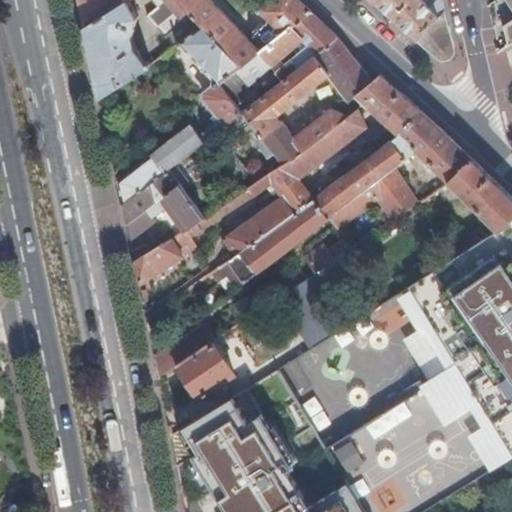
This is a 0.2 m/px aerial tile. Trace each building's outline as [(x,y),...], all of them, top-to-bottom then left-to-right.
[(79,0),(86,28),(128,1),(127,0),(79,0)] [(166,0),(149,0),(157,9),(148,16),(175,48),(179,45),(194,33),(182,19),(168,2),(166,0)] [(182,19),(189,12),(188,11),(200,0),(170,0),(168,2),(182,19)] [(254,50),(207,0),(200,0),(188,11),(189,12),(241,69),(310,15),(311,14),(295,0),(269,0),(259,12),(268,21),(265,24),(259,25),(250,33),(251,38),(259,46),(254,50)] [(422,0),(373,0),(374,0),(402,27),(408,32),(439,60),(442,60),(446,60),(449,59),(452,56),(453,52),(453,49),(448,26),(441,0),(424,0),(423,1),(422,0)] [(100,97),(151,66),(136,47),(134,36),(140,17),(129,1),(128,1),(86,28),(93,63),(100,97)] [(220,86),(241,69),(189,12),(182,19),(194,33),(179,45),(218,86),(206,95),(204,101),(222,124),(220,126),(219,125),(204,136),(204,138),(200,140),(190,128),(119,183),(124,208),(170,172),(225,128),(242,115),(232,101),(220,86)] [(220,86),(232,101),(302,42),(307,47),(276,75),(279,79),(275,82),(278,86),(337,40),(326,30),(310,15),(241,69),(220,86)] [(259,175),(239,150),(231,156),(255,187),(282,169),(320,141),(350,118),(333,110),(295,139),(278,118),(328,77),(350,104),(357,99),(366,106),(391,86),(380,77),(373,83),(357,63),(337,40),(278,86),(243,114),(262,137),(257,141),(269,157),(274,154),(279,160),(259,175)] [(387,147),(315,199),(314,200),(329,220),(331,219),(394,171),(408,160),(395,143),(404,135),(422,113),(407,100),(391,86),(366,106),(395,132),(385,143),(387,147)] [(350,118),(320,141),(282,169),(255,187),(232,201),(205,218),(187,230),(192,238),(275,185),(284,197),(229,237),(240,253),(314,200),(315,199),(301,181),(368,129),(360,111),(350,118)] [(395,143),(408,160),(409,161),(416,153),(439,174),(450,185),(473,162),(450,140),(436,126),(422,113),(404,135),(395,143)] [(473,162),(450,185),(500,232),(511,224),(511,199),(499,187),(473,162)] [(331,219),(339,230),(380,199),(395,222),(418,206),(394,171),(331,219)] [(128,226),(180,186),(170,172),(124,208),(126,216),(128,226)] [(431,198),(450,185),(439,174),(422,186),(431,198)] [(128,226),(131,241),(156,222),(153,219),(166,208),(184,232),(187,230),(205,218),(180,186),(128,226)] [(431,198),(422,186),(415,190),(424,203),(431,198)] [(240,253),(214,273),(221,284),(236,273),(245,285),(330,221),(329,220),(314,200),(240,253)] [(338,231),(339,230),(331,219),(329,220),(330,221),(338,231)] [(136,263),(141,286),(184,258),(181,253),(196,244),(192,238),(187,230),(184,232),(136,263)] [(355,249),(361,245),(353,233),(345,238),(354,250),(355,249)] [(305,260),(315,276),(319,273),(354,250),(345,238),(343,240),(344,241),(329,251),(325,246),(305,260)] [(319,273),(326,284),(352,266),(350,263),(359,256),(355,249),(354,250),(319,273)] [(511,260),(468,291),(511,354),(511,260)] [(306,282),(281,299),(313,349),(339,332),(306,282)] [(372,319),(383,337),(411,320),(400,302),(372,319)] [(207,325),(156,359),(160,379),(179,366),(214,343),(222,337),(218,331),(213,335),(207,325)] [(214,343),(179,366),(201,399),(237,376),(214,343)] [(368,511),(352,483),(318,504),(297,469),(305,465),(274,413),(266,417),(250,391),(184,431),(232,511),(368,511)]
